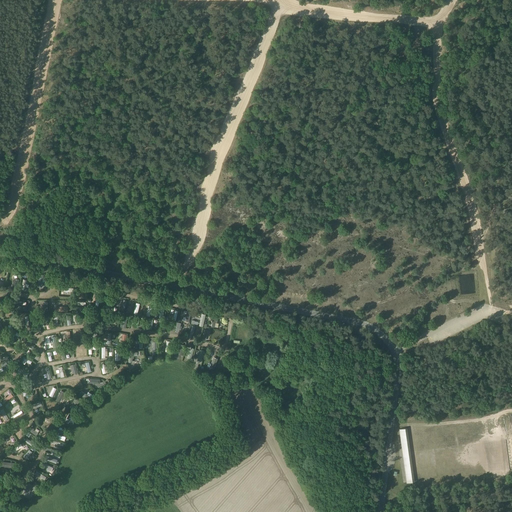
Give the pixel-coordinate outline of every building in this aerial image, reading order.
[(128,352),(128,363),(132,363),(132,358),(134,358),(134,356),(137,356),(137,352),(128,352)] [(63,396),(65,392),(61,390),(56,399),(60,401),(62,398),(63,399),(64,396),(63,396)] [(90,401),(92,397),(81,391),(79,394),(90,401)] [(11,394),(3,399),(5,402),(13,396),(11,394)] [(70,406),(73,408),(78,399),(75,398),(70,406)] [(6,420),(9,418),(4,409),(0,410),(1,412),(0,413),(1,415),(2,414),(6,420)] [(13,420),(23,414),(21,410),(11,416),(13,420)] [(72,425),(76,418),(69,414),(65,420),(72,425)] [(32,427),(31,429),(30,428),(28,430),(36,436),(38,433),(33,430),(34,428),(32,427)] [(18,437),(21,439),(26,430),(23,428),(21,432),(20,431),(19,433),(20,433),(18,437)] [(407,428),(399,429),(406,483),(414,482),(407,428)] [(25,441),(35,448),(37,445),(27,438),(25,441)] [(23,457),(26,459),(32,452),(29,450),(23,457)] [(44,480),(46,477),(37,471),(35,474),(44,480)] [(28,483),(21,493),(25,496),(28,492),(29,492),(30,490),(29,489),(32,486),(28,483)]
